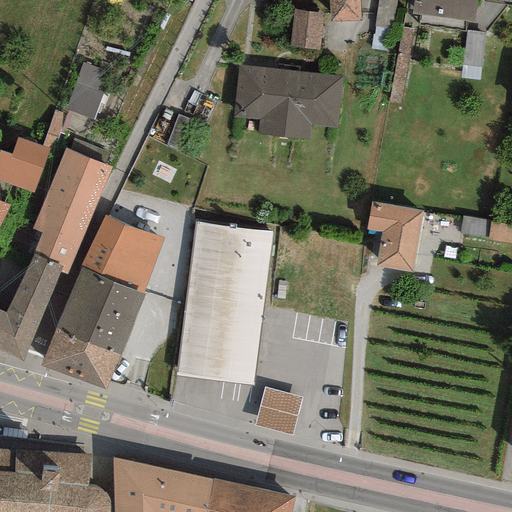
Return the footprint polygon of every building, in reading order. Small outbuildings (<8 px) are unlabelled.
[(358,0),(328,0),(331,25),(360,25),(358,0)] [(380,0),(377,19),(391,21),(395,0),(380,0)] [(475,0),(411,0),(410,13),(472,23),(475,0)] [(319,20),(292,15),(285,50),(312,55),(319,20)] [(414,32),(402,30),(389,104),(401,106),(414,32)] [(485,35),(465,32),(459,80),(479,82),(485,35)] [(111,75),(81,64),(64,112),(94,123),(111,75)] [(343,78),(238,68),(233,120),(259,122),(257,135),(308,140),(310,127),(338,130),(343,78)] [(66,116),(54,113),(41,150),(49,153),(53,153),(66,116)] [(41,150),(17,141),(12,159),(0,154),(0,185),(32,196),(49,153),(41,150)] [(112,172),(65,152),(32,232),(41,236),(32,260),(59,271),(65,274),(112,172)] [(0,226),(10,206),(0,202),(0,226)] [(421,216),(372,207),(367,236),(385,239),(380,265),(412,271),(421,216)] [(160,239),(104,216),(80,267),(142,294),(160,239)] [(511,223),(491,221),(489,238),(511,240),(511,223)] [(271,235),(195,225),(175,378),(251,388),(271,235)] [(0,347),(21,358),(59,271),(32,260),(3,313),(0,311),(0,347)] [(142,294),(80,267),(54,327),(120,356),(144,295),(142,294)] [(107,390),(120,356),(54,327),(40,365),(107,390)] [(301,400),(265,390),(255,428),(291,437),(301,400)] [(92,457),(0,452),(0,511),(107,511),(107,503),(105,494),(99,487),(88,484),(92,457)] [(205,511),(213,479),(113,458),(114,511),(205,511)] [(291,511),(295,496),(213,479),(205,511),(291,511)]
